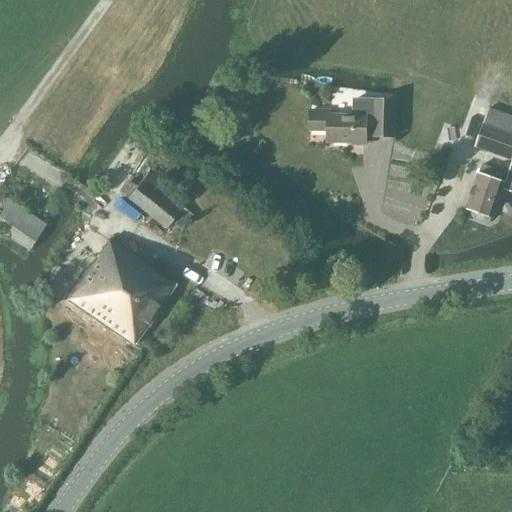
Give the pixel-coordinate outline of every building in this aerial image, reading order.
[(367,135),(392,137),(393,100),(376,99),(374,107),(352,106),(352,111),(329,111),(329,108),(309,107),(309,129),(326,130),(326,144),(367,145),(367,135)] [(478,174),(466,209),(473,212),(472,215),(474,218),(486,223),(489,221),(490,218),(494,219),(505,190),(511,192),(511,116),(489,108),(475,148),(511,160),(511,162),(505,183),(494,179),(497,170),(483,165),(479,174),(478,174)] [(147,175),(127,201),(166,230),(172,223),(181,230),(191,216),(182,209),(186,204),(147,175)] [(1,206),(0,206),(0,233),(26,252),(45,226),(6,198),(1,206)] [(96,257),(66,301),(133,347),(174,286),(108,241),(97,257),(96,257)] [(487,432),(479,446),(487,451),(495,437),(487,432)]
